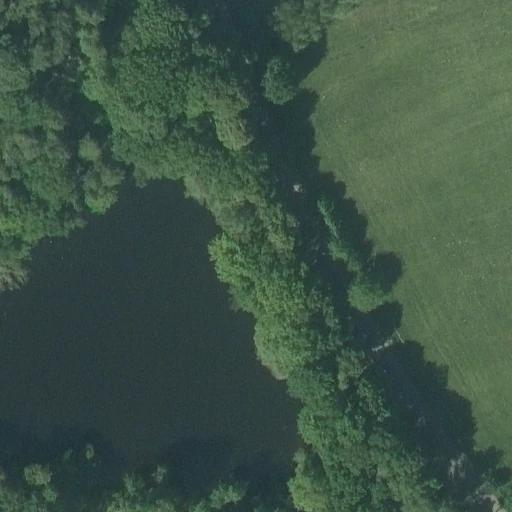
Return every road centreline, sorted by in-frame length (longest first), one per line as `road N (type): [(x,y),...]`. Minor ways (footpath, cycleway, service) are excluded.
road 1 (tertiary): [(488,511),(401,391),(327,266),(212,0)]
road 2 (track): [(252,107),(218,116),(0,41)]
